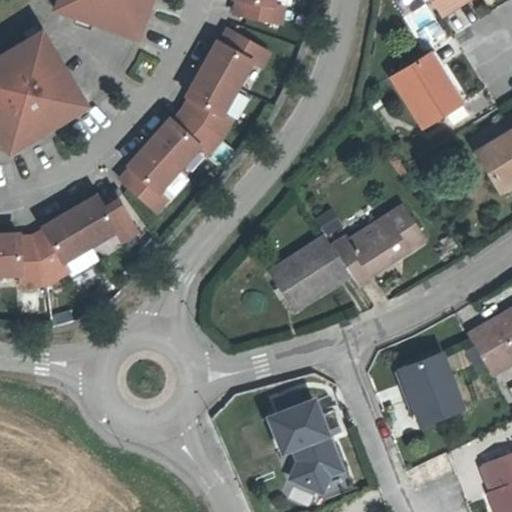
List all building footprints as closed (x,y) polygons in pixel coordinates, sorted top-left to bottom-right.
[(55,0),(53,7),(136,37),(144,16),(139,15),(143,0),(55,0)] [(144,16),(149,0),(143,0),(139,15),(144,16)] [(246,0),(243,0),(235,0),(233,14),(243,16),(246,0)] [(272,0),(243,0),(246,0),(243,16),(279,23),(282,6),(272,5),(272,0)] [(430,0),(439,14),(461,0),(430,0)] [(228,47),(236,34),(227,29),(220,42),(228,47)] [(86,105),(41,30),(0,54),(0,139),(8,153),(27,142),(24,137),(65,112),(68,116),(86,105)] [(217,40),(201,68),(236,87),(250,61),(260,66),(268,52),(236,34),(228,47),(220,42),(217,40)] [(460,102),(429,52),(391,76),(423,126),(460,102)] [(236,87),(201,68),(186,95),(190,97),(198,102),(190,116),(221,137),(230,120),(220,115),(236,87)] [(190,97),(183,111),(190,116),(198,102),(190,97)] [(183,111),(173,121),(180,128),(190,116),(183,111)] [(27,142),(68,116),(65,112),(24,137),(27,142)] [(170,119),(149,142),(178,168),(199,144),(207,152),(221,137),(190,116),(180,128),(173,121),(170,119)] [(511,129),(476,151),(497,187),(511,178),(511,129)] [(178,168),(149,142),(128,165),(130,168),(137,174),(127,186),(154,210),(165,198),(157,191),(178,168)] [(137,174),(130,168),(120,179),(127,186),(137,174)] [(103,207),(117,200),(112,191),(99,199),(103,207)] [(97,196),(69,211),(88,245),(115,230),(120,240),(135,232),(117,200),(103,207),(99,199),(97,196)] [(370,274),(424,239),(402,206),(348,240),(346,236),(331,245),(350,274),(358,286),(372,277),(370,274)] [(88,245),(69,211),(42,226),(44,230),(48,238),(35,246),(46,283),(67,271),(61,261),(88,245)] [(333,212),(316,217),(322,235),(338,230),(333,212)] [(44,230),(32,237),(35,246),(48,238),(44,230)] [(18,233),(0,234),(0,273),(21,272),(21,284),(46,283),(35,246),(19,247),(19,238),(18,233)] [(350,274),(331,245),(325,235),(268,272),(293,310),(350,274)] [(35,246),(32,237),(19,238),(19,247),(35,246)] [(39,313),(40,291),(21,290),(20,312),(39,313)] [(511,307),(467,334),(474,346),(484,363),(491,376),(511,363),(511,307)] [(484,363),(474,346),(467,350),(477,367),(484,363)] [(462,407),(441,353),(399,369),(410,399),(405,401),(408,409),(414,407),(420,423),(462,407)] [(345,472),(317,395),(264,415),(289,484),(324,497),(331,477),(345,472)] [(511,511),(511,451),(483,463),(493,488),(488,490),(496,511),(511,511)]
